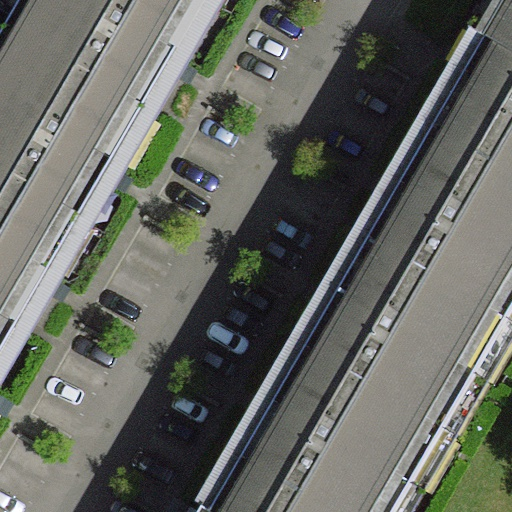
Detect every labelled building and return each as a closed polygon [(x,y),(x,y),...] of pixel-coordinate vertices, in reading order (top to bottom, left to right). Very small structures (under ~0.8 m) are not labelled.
[(144,110),(207,0),(23,0),(5,30),(144,110)] [(511,0),(489,0),(469,33),(486,43),(434,132),(511,177),(511,0)] [(0,172),(80,219),(144,110),(5,30),(0,39),(0,172)] [(511,311),(511,177),(434,132),(370,241),(508,319),(511,311)] [(0,319),(14,328),(80,219),(0,172),(0,319)] [(508,319),(370,241),(306,350),(443,431),(508,319)] [(0,353),(14,328),(0,319),(0,353)] [(397,511),(443,431),(306,350),(243,460),(333,511),(397,511)] [(333,511),(243,460),(211,511),(210,511),(203,508),(201,511),(333,511)]
